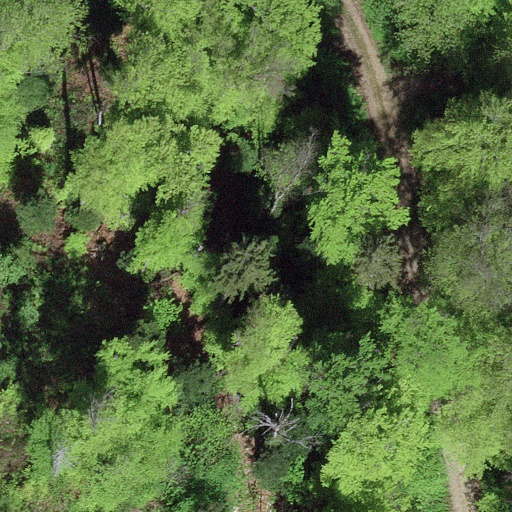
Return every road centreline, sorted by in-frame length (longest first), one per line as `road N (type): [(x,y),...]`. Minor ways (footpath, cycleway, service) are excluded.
road 1 (track): [(469,511),(385,89)]
road 2 (track): [(248,0),(317,57),(385,89)]
road 3 (track): [(511,60),(385,89)]
